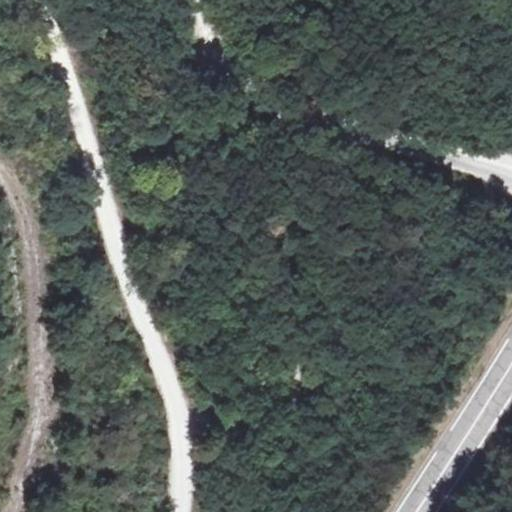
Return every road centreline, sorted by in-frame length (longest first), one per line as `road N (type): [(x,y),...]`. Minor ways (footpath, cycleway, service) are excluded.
road 1 (track): [(184,511),(184,429),(66,56),(36,0)]
road 2 (track): [(14,511),(39,402),(39,298),(18,194),(0,172)]
road 3 (track): [(511,178),(308,124),(220,76)]
road 4 (secondary): [(511,366),(414,511)]
